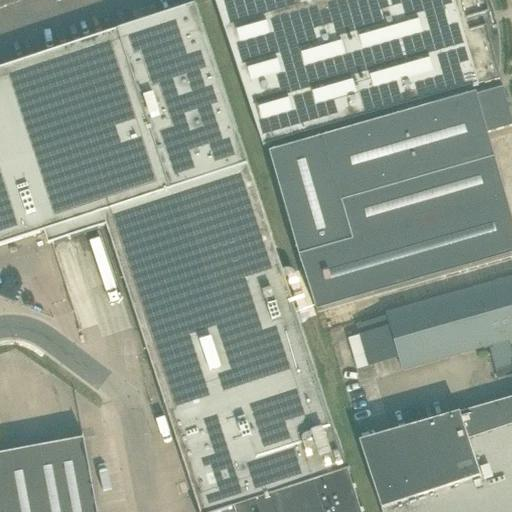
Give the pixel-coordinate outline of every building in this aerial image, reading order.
[(217,9),(262,148),(501,80),(486,28),(491,26),(487,14),(489,14),(485,0),(337,0),(329,2),(328,0),(211,0),(214,10),(217,9)] [(360,511),(193,5),(0,68),(0,246),(63,226),(67,239),(105,226),(198,511),(360,511)] [(269,155),(314,313),(511,257),(511,223),(505,198),(487,134),(511,126),(511,120),(503,88),(269,155)] [(511,277),(386,314),(402,372),(511,340),(511,277)] [(511,511),(511,398),(359,443),(381,510),(381,511),(511,511)] [(0,511),(96,511),(83,440),(0,455),(0,511)]
